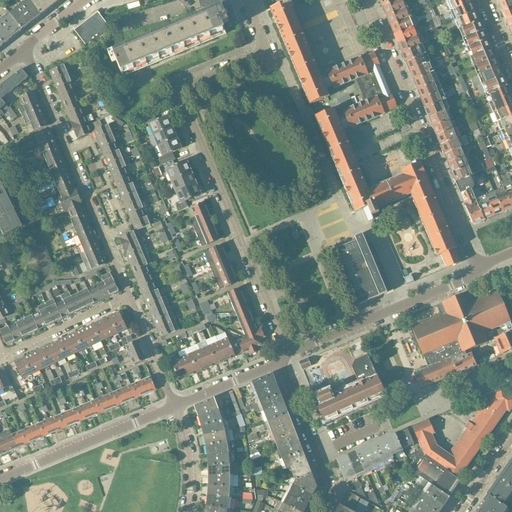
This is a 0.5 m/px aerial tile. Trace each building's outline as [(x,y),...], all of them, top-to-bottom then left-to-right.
[(29,0),(27,0),(19,6),(10,14),(23,30),(41,15),(29,0)] [(59,0),(29,0),(41,15),(60,1),(59,0)] [(223,0),(203,0),(199,2),(201,9),(213,6),(214,8),(225,4),(223,0)] [(377,208),(405,197),(410,195),(436,256),(440,255),(446,269),(461,263),(455,249),(456,248),(420,162),(419,162),(418,160),(412,163),(413,165),(400,170),(402,174),(367,188),(343,130),(349,127),(350,129),(384,114),(384,113),(390,110),(396,107),(391,94),(390,95),(382,74),(378,66),(379,66),(374,53),(361,58),(360,57),(326,71),(327,73),(320,75),(292,8),(294,7),(291,1),(290,1),(289,0),(274,0),(277,6),(270,9),(309,105),(329,96),(326,88),(332,86),(333,89),(355,80),(364,101),(342,111),(344,114),(337,117),(334,109),(314,117),(355,213),(362,210),(367,222),(378,218),(376,213),(378,213),(377,208)] [(402,0),(400,0),(382,7),(386,17),(406,9),(402,0)] [(469,0),(451,0),(446,2),(450,12),(471,3),(469,0)] [(511,0),(504,0),(497,3),(501,12),(511,7),(511,0)] [(229,2),(225,4),(214,8),(216,12),(114,55),(122,76),(225,33),(222,25),(228,23),(228,25),(237,23),(233,14),(234,13),(229,2)] [(471,3),(450,12),(454,21),(474,12),(471,3)] [(511,18),(511,7),(501,12),(505,21),(511,18)] [(406,9),(386,17),(390,26),(410,18),(406,9)] [(74,31),(87,47),(87,48),(111,30),(97,12),(74,31)] [(474,12),(454,21),(457,30),(458,29),(478,21),(474,12)] [(23,30),(10,14),(0,21),(0,40),(3,45),(23,30)] [(410,18),(390,26),(394,35),(414,27),(410,18)] [(478,21),(458,29),(463,39),(482,31),(483,31),(479,21),(478,21)] [(414,27),(394,35),(398,45),(418,36),(414,27)] [(439,37),(437,31),(436,28),(430,31),(431,34),(432,34),(434,40),(437,38),(440,37),(440,36),(439,37)] [(482,31),(463,39),(462,39),(466,49),(486,40),(482,31)] [(418,36),(398,45),(401,53),(421,45),(422,45),(418,36)] [(486,40),(466,49),(470,58),(490,49),(486,40)] [(421,45),(401,53),(401,54),(405,63),(425,55),(421,45)] [(490,49),(470,58),(473,67),(494,59),(490,49)] [(425,55),(405,63),(409,72),(429,64),(426,54),(425,55)] [(494,59),(473,67),(477,76),(498,68),(494,59)] [(429,64),(409,72),(413,81),(433,72),(429,64)] [(49,72),(53,80),(67,74),(64,65),(49,72)] [(455,75),(451,65),(447,67),(451,77),(455,75)] [(498,68),(477,76),(481,85),(501,77),(498,68)] [(18,72),(7,80),(16,91),(18,89),(17,87),(28,78),(21,69),(19,71),(19,70),(17,72),(18,72)] [(433,72),(413,81),(417,90),(437,82),(433,72)] [(67,74),(53,80),(56,88),(71,82),(67,74)] [(501,77),(481,85),(485,94),(505,86),(506,86),(502,77),(501,77)] [(0,97),(1,99),(12,91),(13,93),(16,91),(7,80),(0,85),(0,97)] [(464,82),(460,84),(463,92),(463,93),(467,91),(469,90),(465,81),(464,82)] [(71,82),(56,88),(59,97),(74,91),(71,82)] [(441,90),(439,87),(437,82),(417,90),(420,99),(441,90)] [(460,84),(454,85),(458,95),(462,93),(463,93),(463,92),(460,84)] [(505,86),(485,94),(485,95),(488,104),(509,96),(505,86)] [(445,100),(441,90),(420,99),(424,109),(444,100),(445,100)] [(74,91),(59,97),(63,106),(78,100),(74,91)] [(19,98),(23,106),(37,100),(34,92),(19,98)] [(92,101),(89,95),(83,98),(85,103),(92,101)] [(511,102),(509,96),(488,104),(492,114),(511,105),(511,102)] [(350,99),(340,104),(342,109),(352,105),(350,99)] [(37,100),(23,106),(19,108),(22,116),(41,109),(37,100)] [(78,100),(63,106),(66,113),(81,107),(78,100)] [(444,100),(424,109),(428,118),(448,110),(444,100)] [(478,115),(473,104),(469,105),(473,116),(478,115)] [(511,105),(492,114),(496,123),(511,115),(511,105)] [(6,109),(13,120),(17,118),(10,107),(6,109)] [(81,107),(66,113),(70,122),(85,116),(81,107)] [(41,109),(22,116),(26,125),(30,123),(45,117),(41,109)] [(448,110),(428,118),(432,128),(452,120),(448,110)] [(173,126),(171,121),(170,122),(167,116),(156,121),(154,115),(140,121),(142,127),(148,124),(153,135),(172,127),(173,126)] [(511,115),(496,123),(500,132),(511,126),(511,115)] [(85,116),(70,122),(69,122),(73,131),(88,124),(85,116)] [(45,117),(30,123),(34,132),(48,126),(45,117)] [(452,120),(432,128),(436,137),(456,129),(452,120)] [(472,132),(478,130),(474,121),(467,123),(471,133),(472,132)] [(92,133),(88,124),(73,131),(77,139),(92,133)] [(112,134),(108,125),(93,131),(97,140),(112,134)] [(511,137),(511,126),(500,132),(503,141),(504,140),(511,137)] [(172,127),(153,135),(157,146),(177,138),(174,133),(175,133),(173,128),(172,128),(172,127)] [(485,128),(479,131),(482,138),(488,135),(485,128)] [(456,129),(436,137),(440,146),(460,138),(456,129)] [(50,130),(35,136),(39,144),(54,138),(50,130)] [(482,139),(478,130),(472,132),(476,142),(482,139)] [(112,134),(97,140),(101,149),(115,143),(112,134)] [(54,138),(39,144),(42,152),(57,146),(54,138)] [(177,138),(157,146),(162,157),(159,159),(162,165),(175,160),(172,153),(181,149),(179,144),(180,144),(178,139),(177,139),(177,138)] [(460,138),(440,146),(444,155),(464,147),(460,138)] [(486,148),(483,139),(477,142),(480,150),(482,150),(486,148)] [(115,143),(101,149),(104,156),(119,150),(115,143)] [(57,146),(42,152),(46,162),(61,156),(57,146)] [(464,147),(444,155),(448,164),(467,156),(464,147)] [(490,158),(486,148),(482,150),(485,159),(490,158)] [(123,149),(119,150),(104,156),(107,165),(126,157),(123,149)] [(61,156),(46,162),(50,171),(64,164),(61,156)] [(467,156),(448,164),(447,164),(451,173),(471,165),(467,156)] [(126,157),(107,165),(111,173),(126,167),(130,166),(126,157)] [(166,170),(171,180),(191,172),(191,170),(190,167),(188,166),(186,161),(166,170)] [(64,164),(50,171),(53,179),(68,173),(64,164)] [(471,165),(451,173),(454,182),(473,174),(475,173),(471,165)] [(126,167),(111,173),(114,181),(129,175),(126,167)] [(155,178),(161,175),(158,168),(152,171),(155,178)] [(191,172),(171,180),(176,193),(196,185),(194,179),(194,177),(193,174),(191,174),(191,172)] [(68,173),(53,179),(56,187),(71,181),(68,173)] [(473,174),(454,182),(459,193),(470,189),(473,188),(473,186),(472,184),(474,183),(475,179),(473,174)] [(129,175),(114,181),(118,190),(132,184),(129,175)] [(17,218),(0,181),(0,227),(4,235),(21,227),(21,226),(17,218)] [(71,181),(56,187),(60,194),(74,188),(71,181)] [(132,184),(118,190),(121,198),(136,192),(132,184)] [(511,208),(511,186),(511,184),(502,188),(511,209),(511,208)] [(196,185),(176,193),(180,203),(200,195),(198,190),(199,189),(198,185),(196,185)] [(74,188),(60,194),(57,196),(59,200),(54,202),(56,206),(79,197),(79,196),(78,195),(76,190),(76,189),(75,189),(75,188),(74,188)] [(511,209),(502,188),(493,192),(502,213),(511,209)] [(470,189),(459,193),(464,204),(475,199),(470,189)] [(136,192),(121,198),(125,206),(139,200),(136,192)] [(502,213),(493,192),(484,196),(493,217),(502,213)] [(25,194),(15,199),(21,210),(31,206),(25,194)] [(493,217),(484,196),(475,199),(484,220),(493,217)] [(79,197),(56,206),(57,210),(62,208),(64,213),(67,212),(82,206),(82,204),(82,203),(81,203),(79,198),(80,198),(79,197)] [(475,199),(464,204),(472,223),(475,224),(484,221),(484,220),(475,199)] [(139,200),(125,206),(128,214),(143,208),(139,200)] [(188,207),(186,202),(176,206),(178,211),(188,207)] [(191,208),(195,217),(207,212),(203,203),(191,208)] [(82,206),(67,212),(70,220),(85,214),(82,206)] [(143,208),(128,214),(132,223),(146,217),(143,208)] [(35,209),(17,218),(21,226),(39,218),(35,209)] [(207,212),(195,217),(190,219),(194,229),(211,222),(207,212)] [(85,214),(70,220),(73,227),(88,221),(85,214)] [(146,217),(132,223),(135,231),(137,230),(137,231),(150,226),(146,217)] [(88,221),(73,227),(77,236),(92,230),(88,221)] [(211,222),(194,229),(198,238),(215,231),(211,222)] [(92,230),(77,236),(80,244),(95,238),(92,230)] [(118,238),(121,246),(141,238),(137,231),(137,230),(135,231),(118,238)] [(215,231),(198,238),(201,248),(219,240),(215,231)] [(298,235),(297,233),(297,231),(295,232),(293,232),(291,233),(294,240),(299,237),(298,235)] [(9,250),(25,242),(21,233),(5,241),(9,250)] [(393,291),(373,241),(366,244),(362,234),(354,237),(356,241),(336,249),(359,305),(393,291)] [(95,238),(80,244),(84,253),(99,247),(95,238)] [(141,238),(121,246),(125,255),(126,255),(144,247),(141,238)] [(168,241),(167,238),(161,240),(161,241),(156,243),(150,245),(151,248),(168,241)] [(55,271),(42,240),(30,245),(43,276),(55,271)] [(221,245),(204,253),(208,263),(226,256),(221,245)] [(99,247),(84,253),(80,255),(83,263),(102,255),(99,247)] [(144,247),(126,255),(129,263),(148,255),(144,247)] [(102,255),(83,263),(87,272),(106,264),(102,255)] [(148,255),(129,263),(132,272),(147,266),(151,264),(148,255)] [(226,256),(208,263),(212,272),(229,265),(226,256)] [(229,265),(212,272),(215,281),(233,273),(229,265)] [(147,266),(132,272),(136,280),(151,274),(147,266)] [(101,277),(103,282),(110,296),(112,295),(112,296),(114,295),(113,295),(118,292),(110,273),(101,277)] [(233,273),(215,281),(219,290),(237,283),(233,273)] [(151,274),(136,280),(139,288),(154,282),(151,274)] [(410,275),(403,278),(406,285),(413,282),(410,275)] [(103,282),(95,286),(102,300),(110,296),(103,282)] [(154,282),(139,288),(143,296),(157,290),(154,282)] [(95,286),(87,289),(94,304),(102,300),(95,286)] [(239,288),(227,294),(231,303),(243,297),(239,288)] [(87,289),(79,293),(86,308),(90,306),(91,306),(92,306),(92,305),(94,304),(87,289)] [(157,290),(143,296),(146,304),(161,298),(157,290)] [(502,302),(497,291),(471,301),(468,292),(441,303),(441,304),(436,306),(440,314),(410,327),(415,338),(414,339),(417,348),(419,347),(424,358),(428,367),(413,373),(420,389),(456,374),(457,375),(476,366),(471,354),(466,356),(464,352),(489,342),(485,333),(510,322),(506,311),(508,310),(504,301),(502,302)] [(61,296),(63,301),(70,315),(74,313),(74,314),(76,313),(75,313),(78,312),(71,297),(69,292),(61,296)] [(79,293),(71,297),(78,312),(80,311),(81,311),(81,310),(86,308),(79,293)] [(161,298),(146,304),(149,312),(168,305),(165,297),(161,298)] [(243,297),(231,303),(234,312),(247,307),(243,297)] [(62,319),(55,304),(53,300),(45,304),(54,323),(58,321),(59,321),(60,321),(60,320),(62,319)] [(70,315),(63,301),(55,304),(62,319),(70,315)] [(200,305),(203,314),(211,311),(207,301),(200,305)] [(54,323),(45,304),(37,307),(39,312),(46,326),(48,326),(50,326),(49,325),(54,323)] [(168,305),(149,312),(153,321),(172,313),(168,305)] [(247,307),(234,312),(238,321),(251,316),(247,307)] [(6,308),(0,310),(0,320),(10,316),(6,308)] [(39,312),(31,316),(38,330),(46,326),(39,312)] [(119,312),(110,317),(118,334),(127,330),(119,312)] [(172,313),(153,321),(157,330),(175,322),(172,313)] [(207,317),(209,323),(216,320),(214,314),(207,317)] [(31,316),(23,320),(30,334),(32,333),(33,334),(34,333),(34,332),(38,330),(31,316)] [(251,316),(238,321),(242,331),(255,325),(251,316)] [(110,317),(101,321),(109,338),(118,334),(110,317)] [(23,320),(16,323),(23,338),(27,335),(27,336),(29,336),(28,335),(30,334),(23,320)] [(101,321),(92,325),(100,342),(109,338),(101,321)] [(175,322),(157,330),(160,338),(179,331),(175,322)] [(16,323),(8,327),(15,341),(23,338),(16,323)] [(92,325),(84,329),(92,346),(100,342),(92,325)] [(264,338),(261,329),(257,330),(255,325),(242,331),(244,335),(260,339),(264,338)] [(493,348),(497,356),(501,355),(511,350),(511,328),(511,326),(497,331),(499,337),(494,339),(497,346),(493,348)] [(13,342),(15,341),(8,327),(0,330),(0,332),(6,345),(11,343),(12,344),(13,343),(13,342)] [(202,331),(200,327),(190,330),(192,335),(202,331)] [(84,329),(75,333),(83,350),(92,346),(84,329)] [(75,333),(66,337),(74,355),(83,350),(75,333)] [(263,345),(260,339),(244,335),(242,339),(237,341),(241,350),(243,354),(248,351),(250,355),(259,352),(257,348),(263,345)] [(66,337),(57,342),(66,359),(74,355),(66,337)] [(227,338),(218,342),(226,361),(235,357),(233,353),(227,338)] [(125,346),(129,356),(142,350),(138,341),(125,346)] [(57,342),(49,346),(57,363),(66,359),(57,342)] [(218,342),(208,346),(216,365),(226,361),(218,342)] [(49,346),(40,350),(48,367),(57,363),(49,346)] [(208,346),(199,350),(207,369),(216,365),(208,346)] [(40,350),(31,354),(40,371),(48,367),(40,350)] [(142,350),(129,356),(133,365),(146,360),(142,350)] [(199,350),(189,355),(197,373),(207,369),(199,350)] [(31,354),(23,358),(31,375),(40,371),(31,354)] [(189,355),(180,359),(188,377),(197,373),(189,355)] [(382,389),(377,378),(367,355),(354,361),(351,368),(358,384),(331,396),(328,390),(312,397),(324,423),(385,396),(382,389)] [(23,358),(14,362),(22,379),(31,375),(23,358)] [(178,381),(188,377),(180,359),(170,363),(178,381)] [(307,359),(299,363),(302,370),(310,367),(307,359)] [(272,375),(249,384),(254,395),(276,387),(272,375)] [(150,378),(141,382),(146,394),(155,390),(150,378)] [(141,382),(131,385),(137,398),(146,394),(141,382)] [(131,385),(122,389),(127,402),(137,398),(131,385)] [(280,396),(276,387),(254,395),(257,405),(280,396)] [(434,434),(434,433),(428,420),(411,427),(421,450),(425,457),(457,479),(506,410),(509,412),(511,407),(511,396),(500,388),(497,392),(495,390),(484,395),(484,396),(488,398),(474,419),(471,417),(460,433),(463,434),(448,455),(436,446),(431,435),(434,434)] [(122,389),(113,393),(118,406),(127,402),(122,389)] [(113,393),(103,397),(109,409),(118,406),(113,393)] [(283,405),(280,396),(257,405),(252,407),(256,416),(258,415),(261,414),(283,405)] [(103,397),(94,401),(99,413),(109,409),(103,397)] [(216,398),(195,407),(198,417),(221,409),(216,398)] [(94,401),(85,405),(90,417),(99,413),(94,401)] [(85,405),(76,409),(81,421),(90,417),(85,405)] [(287,414),(283,405),(261,414),(262,418),(265,423),(287,414)] [(76,409),(67,412),(72,425),(81,421),(76,409)] [(224,420),(221,409),(198,417),(201,427),(224,420)] [(67,412),(57,416),(63,429),(72,425),(67,412)] [(287,414),(265,423),(268,432),(291,424),(287,414)] [(57,416),(48,420),(54,432),(63,429),(57,416)] [(227,419),(224,420),(201,427),(204,436),(227,431),(229,430),(227,419)] [(48,420),(39,424),(44,436),(54,432),(48,420)] [(39,424),(30,428),(35,440),(44,436),(39,424)] [(291,424),(268,432),(272,442),(294,433),(291,424)] [(30,428),(21,432),(26,444),(35,440),(30,428)] [(407,429),(395,435),(402,449),(413,444),(407,429)] [(9,430),(1,434),(8,451),(17,448),(11,435),(9,430)] [(229,442),(227,431),(204,436),(206,446),(229,442)] [(21,432),(11,435),(17,448),(26,444),(21,432)] [(294,433),(272,442),(276,451),(298,442),(294,433)] [(395,435),(383,440),(393,462),(397,460),(394,455),(402,451),(402,449),(395,435)] [(383,440),(374,444),(384,466),(393,462),(383,440)] [(229,442),(206,446),(207,456),(231,453),(229,442)] [(298,442),(276,451),(279,461),(302,452),(298,442)] [(374,444),(366,448),(376,470),(384,466),(374,444)] [(261,446),(250,450),(252,460),(260,457),(259,453),(258,453),(257,450),(261,448),(261,446)] [(366,448),(357,452),(367,474),(376,470),(366,448)] [(425,457),(421,450),(408,456),(411,462),(408,464),(411,472),(429,484),(449,498),(460,481),(457,479),(425,457)] [(302,452),(279,461),(283,470),(288,468),(305,461),(302,452)] [(357,452),(348,456),(357,478),(367,474),(357,452)] [(231,453),(207,456),(208,466),(232,465),(231,453)] [(348,456),(337,461),(346,483),(357,478),(348,456)] [(305,461),(288,468),(290,472),(292,471),(295,479),(295,480),(310,474),(305,461)] [(511,491),(511,466),(509,464),(487,495),(502,506),(511,491)] [(232,465),(208,466),(208,476),(232,476),(232,465)] [(415,476),(413,474),(411,472),(406,481),(408,482),(409,483),(415,476)] [(310,474),(295,480),(292,486),(311,496),(316,488),(310,474)] [(232,476),(208,476),(208,486),(232,487),(232,476)] [(400,489),(403,486),(400,484),(399,485),(397,480),(394,482),(398,493),(400,489)] [(449,498),(429,484),(423,493),(443,506),(449,498)] [(311,496),(292,486),(290,485),(285,494),(307,505),(311,496)] [(232,487),(208,486),(207,496),(231,499),(232,487)] [(366,498),(362,489),(356,492),(366,498)] [(243,496),(242,500),(255,501),(255,500),(254,490),(251,490),(251,497),(243,496)] [(358,498),(347,492),(343,499),(355,505),(358,498)] [(374,492),(368,494),(367,494),(369,500),(379,506),(374,492)] [(438,511),(443,506),(423,493),(417,501),(433,511),(438,511)] [(302,511),(307,505),(285,494),(281,503),(298,511),(302,511)] [(501,511),(505,508),(502,506),(487,495),(484,500),(500,511),(501,511)] [(231,499),(207,496),(206,506),(230,510),(231,499)] [(351,511),(355,505),(343,499),(340,506),(350,511),(351,511)] [(361,500),(354,511),(364,511),(369,504),(361,500)] [(500,511),(484,500),(475,511),(500,511)] [(433,511),(417,501),(412,509),(415,511),(433,511)] [(255,506),(253,511),(254,511),(259,511),(263,505),(261,505),(256,503),(255,506)] [(298,511),(281,503),(276,511),(277,511),(298,511)]
